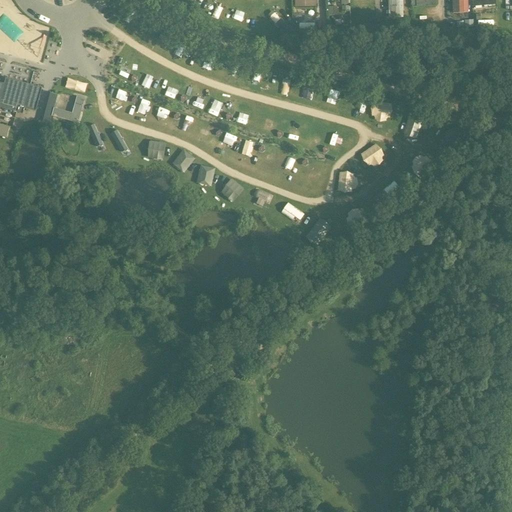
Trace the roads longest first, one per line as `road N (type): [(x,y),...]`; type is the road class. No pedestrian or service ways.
road 1 (track): [(42,511),(511,122)]
road 2 (unclassified): [(511,119),(216,39),(151,0)]
road 3 (track): [(496,507),(493,459),(511,361)]
